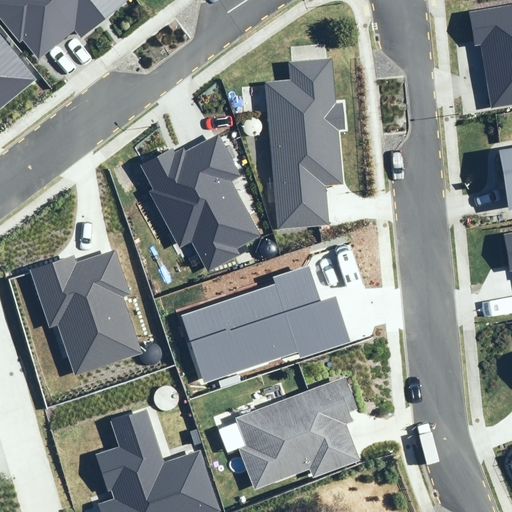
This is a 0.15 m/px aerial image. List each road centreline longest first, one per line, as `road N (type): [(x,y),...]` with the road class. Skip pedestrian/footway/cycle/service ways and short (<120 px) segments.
road 1 (residential): [(453,511),(426,439),(386,0)]
road 2 (residential): [(0,188),(168,51),(246,0)]
road 3 (residential): [(0,370),(37,511)]
